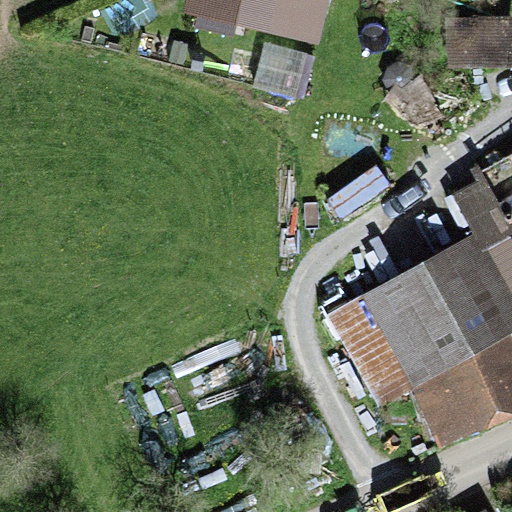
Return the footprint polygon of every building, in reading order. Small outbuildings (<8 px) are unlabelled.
[(329,0),(187,0),(185,8),(321,38),(329,0)] [(447,64),(511,63),(511,12),(447,13),(447,64)] [(297,95),(307,49),(265,40),(255,86),(297,95)] [(511,147),(481,165),(511,222),(511,147)] [(511,296),(511,222),(481,165),(478,160),(472,164),(479,175),(453,189),(475,229),(511,296)] [(511,296),(475,229),(325,309),(380,404),(413,386),(443,445),(511,412),(511,296)]
